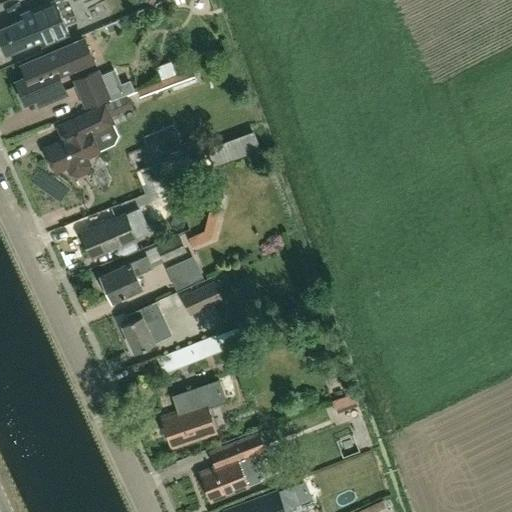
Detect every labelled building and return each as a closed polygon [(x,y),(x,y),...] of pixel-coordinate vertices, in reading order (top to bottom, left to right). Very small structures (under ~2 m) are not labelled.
[(22,14),(24,19),(0,29),(0,40),(6,54),(37,41),(40,48),(68,36),(54,3),(59,0),(45,0),(47,4),(22,14)] [(68,93),(60,74),(93,60),(89,52),(84,39),(22,65),(27,77),(16,81),(25,103),(36,98),(39,105),(68,93)] [(192,69),(157,82),(139,89),(140,92),(143,98),(152,95),(157,97),(162,95),(164,90),(173,87),(174,90),(197,82),(192,69)] [(79,83),(90,106),(111,96),(100,73),(79,83)] [(56,170),(67,165),(70,172),(77,174),(86,170),(89,163),(86,157),(99,150),(91,132),(113,122),(111,116),(132,108),(133,102),(132,98),(126,95),(105,105),(105,104),(57,126),(63,139),(45,148),(50,158),(48,161),(52,169),(56,170)] [(230,139),(207,148),(213,165),(260,148),(254,131),(230,139)] [(204,231),(189,238),(194,249),(215,239),(225,197),(214,194),(204,231)] [(90,255),(135,237),(126,213),(81,232),(90,255)] [(157,245),(164,262),(187,251),(180,235),(157,245)] [(152,267),(147,254),(100,275),(112,300),(141,287),(136,275),(152,267)] [(192,290),(201,309),(223,299),(214,280),(192,290)] [(162,315),(156,301),(138,309),(127,314),(129,320),(122,324),(134,351),(154,342),(145,323),(162,315)] [(239,326),(216,335),(215,333),(203,338),(161,356),(168,371),(221,349),(220,344),(243,335),(239,326)] [(193,405),(161,416),(172,448),(215,433),(207,407),(225,401),(217,380),(217,379),(188,389),(193,405)] [(210,499),(246,485),(236,459),(263,448),(257,434),(210,453),(215,467),(200,473),(210,499)] [(285,511),(278,491),(246,502),(249,511),(285,511)] [(383,499),(368,506),(356,511),(379,511),(387,508),(383,499)]
